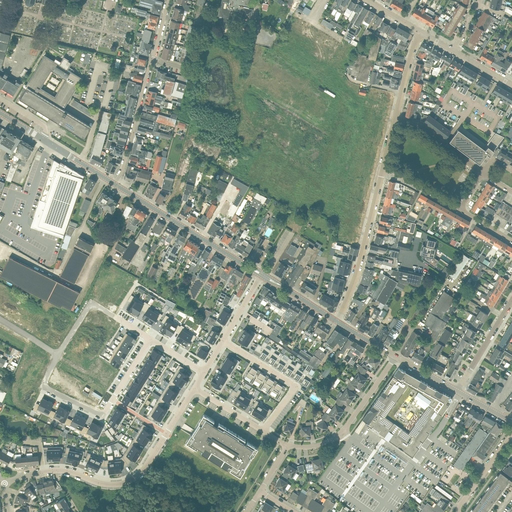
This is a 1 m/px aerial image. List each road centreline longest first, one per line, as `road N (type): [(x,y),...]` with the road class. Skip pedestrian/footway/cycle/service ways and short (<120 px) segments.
road 1 (residential): [(2,484),(51,470),(124,482),(151,457),(194,388)]
road 2 (residential): [(168,0),(114,183)]
road 3 (residential): [(150,339),(101,413),(45,386),(58,354)]
road 4 (residential): [(337,322),(383,166)]
road 5 (residential): [(287,444),(314,446),(340,433),(395,356)]
road 6 (residential): [(222,340),(293,386),(262,431)]
road 7 (tertiary): [(114,183),(0,112)]
